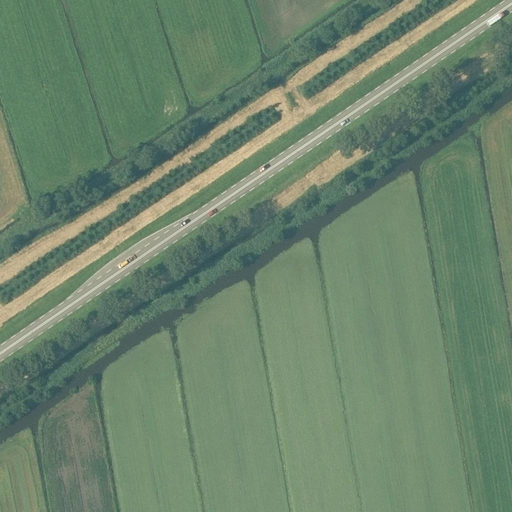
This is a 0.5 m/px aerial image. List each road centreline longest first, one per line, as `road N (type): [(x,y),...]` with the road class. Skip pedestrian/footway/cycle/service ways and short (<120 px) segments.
road 1 (primary): [(0,353),(511,3)]
road 2 (track): [(0,417),(511,74)]
